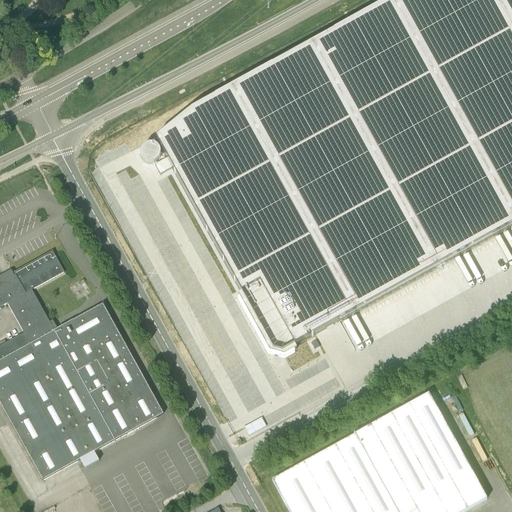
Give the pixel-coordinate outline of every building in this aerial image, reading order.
[(511,0),(401,0),(157,141),(241,294),(236,297),(268,354),(285,359),(298,351),(295,346),(511,226),(511,0)] [(160,176),(172,169),(167,159),(155,166),(160,176)] [(32,291),(64,273),(52,252),(11,274),(13,277),(5,281),(3,277),(0,278),(0,309),(2,309),(1,307),(7,305),(23,334),(0,347),(0,404),(42,481),(163,414),(102,305),(54,331),(32,291)] [(465,511),(487,500),(429,394),(355,435),(355,434),(354,434),(355,435),(272,481),(289,511),(465,511)] [(276,417),(257,424),(261,434),(256,436),(262,450),(286,440),(276,417)]
